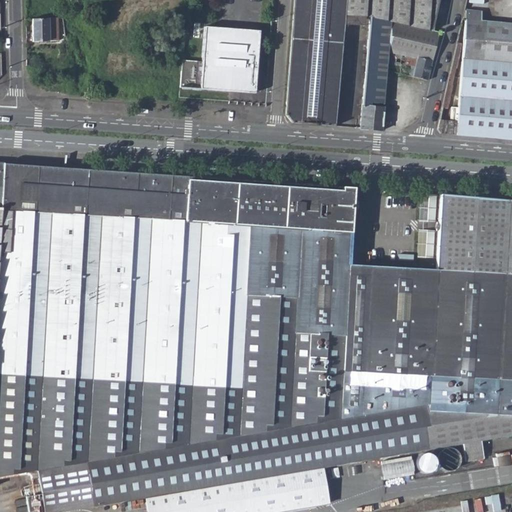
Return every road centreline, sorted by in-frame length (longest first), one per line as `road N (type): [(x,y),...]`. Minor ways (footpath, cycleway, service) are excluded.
road 1 (primary): [(0,139),(511,176)]
road 2 (primary): [(273,134),(17,116)]
road 3 (primary): [(422,145),(273,134)]
road 4 (residential): [(456,0),(422,145)]
road 5 (residential): [(273,134),(283,0)]
